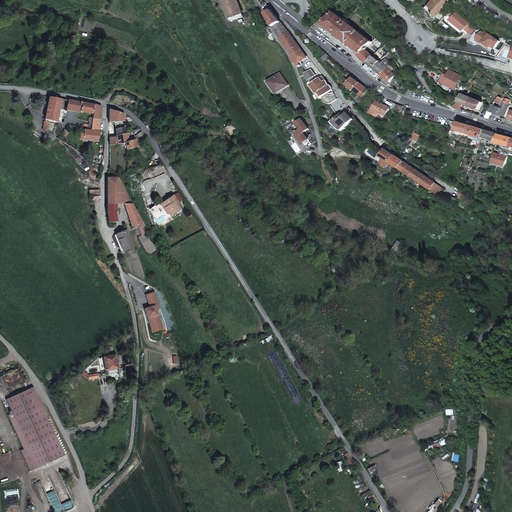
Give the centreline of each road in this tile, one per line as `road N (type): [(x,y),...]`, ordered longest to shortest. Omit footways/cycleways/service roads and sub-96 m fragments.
road 1 (unclassified): [(107,103),(131,113),(393,511)]
road 2 (unclassified): [(92,491),(123,462),(139,363),(102,215),(107,103)]
road 3 (track): [(107,103),(122,89),(216,140),(232,140),(292,179),(323,186),(328,178),(316,141)]
road 4 (tertiary): [(299,25),(398,98),(511,131)]
road 5 (unclassified): [(447,511),(461,492),(474,352),(484,328),(511,318)]
road 6 (unclassified): [(92,491),(47,386),(0,336)]
road 7 (unclassified): [(316,141),(291,59),(261,0)]
